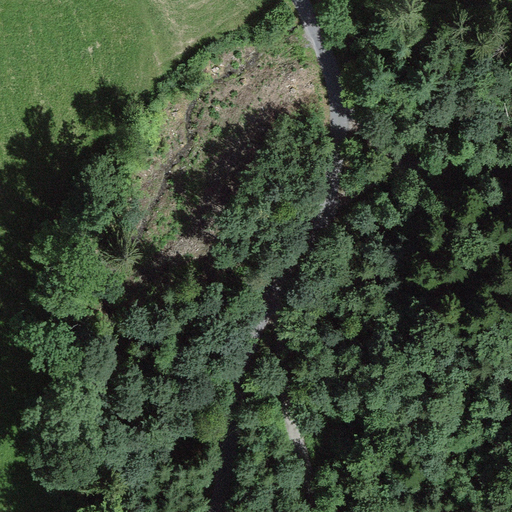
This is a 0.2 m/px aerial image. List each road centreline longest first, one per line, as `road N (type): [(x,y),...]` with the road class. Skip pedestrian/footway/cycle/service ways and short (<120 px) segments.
road 1 (unclassified): [(299,0),(340,110),(332,168),(323,213),(244,354),(211,511)]
road 2 (track): [(321,511),(281,384),(282,283)]
road 3 (track): [(511,170),(401,158),(340,110)]
